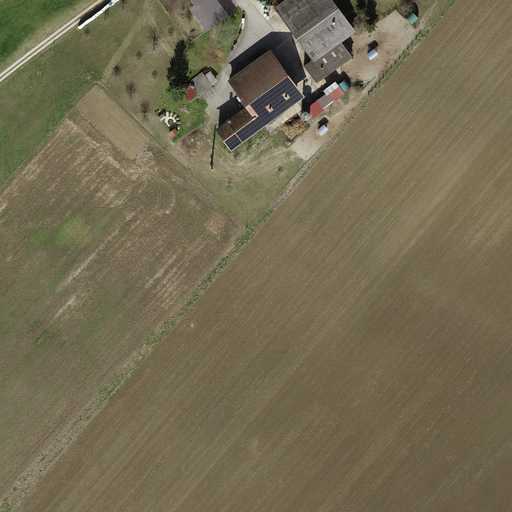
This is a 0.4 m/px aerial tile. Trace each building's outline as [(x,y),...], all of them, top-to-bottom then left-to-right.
[(226,0),(188,0),(207,26),(232,8),(226,0)] [(262,0),(264,2),(268,0),(270,0),(306,58),(298,65),(314,84),(350,57),(338,41),(352,32),(329,0),(262,0)] [(298,94),(265,50),(220,83),(238,106),(208,128),(223,149),(298,94)] [(200,69),(186,79),(199,97),(213,87),(200,69)] [(306,108),(313,119),(347,98),(340,87),(306,108)]
